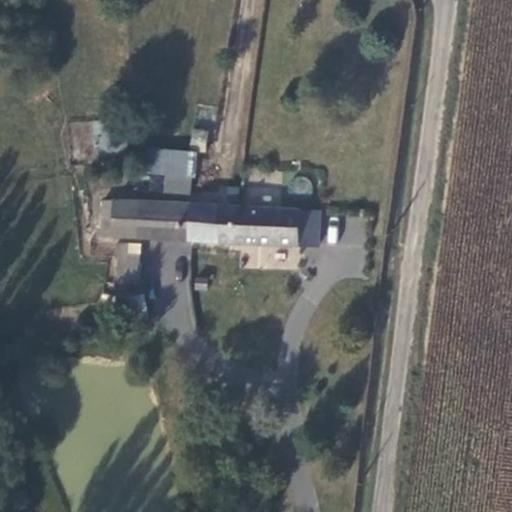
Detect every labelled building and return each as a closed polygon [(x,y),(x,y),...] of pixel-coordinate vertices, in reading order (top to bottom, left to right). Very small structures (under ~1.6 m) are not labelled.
[(71,159),(97,159),(97,121),(72,121),(71,159)] [(192,130),(191,148),(206,148),(206,130),(192,130)] [(162,193),(192,196),(196,152),(149,147),(147,173),(163,175),(162,193)] [(91,230),(179,238),(182,203),(94,195),(91,230)] [(182,203),(179,238),(308,251),(311,215),(182,203)] [(115,255),(114,273),(126,274),(129,244),(117,243),(115,255)] [(122,318),(147,315),(143,295),(119,298),(122,318)]
